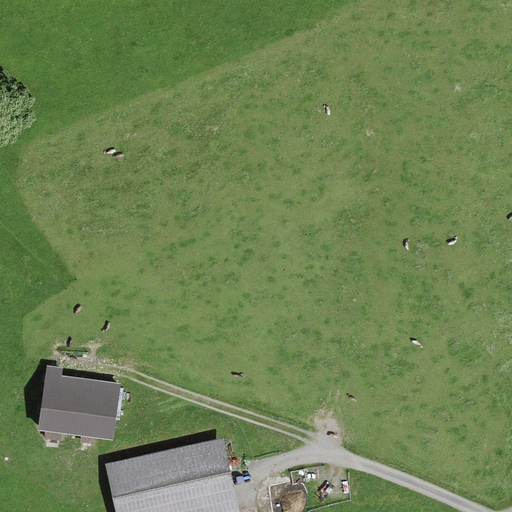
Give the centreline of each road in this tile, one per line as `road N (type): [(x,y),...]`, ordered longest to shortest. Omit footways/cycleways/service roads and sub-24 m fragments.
road 1 (track): [(471,511),(327,454),(252,471)]
road 2 (track): [(327,454),(301,433),(133,376)]
